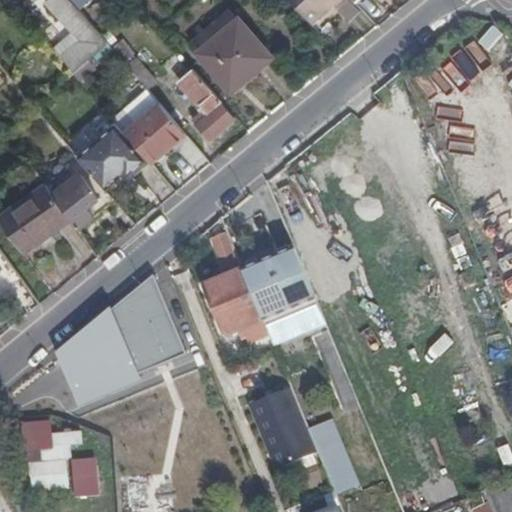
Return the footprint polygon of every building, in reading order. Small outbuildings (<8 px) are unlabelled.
[(108,45),(97,32),(69,0),(47,0),(46,2),(80,42),(61,58),(74,74),(95,57),(108,46),(108,45)] [(121,11),(133,0),(132,0),(114,0),(112,2),(121,11)] [(338,0),(286,0),(309,24),(326,9),(327,10),(338,0)] [(269,59),(239,22),(200,54),(230,90),(269,59)] [(511,42),(495,27),(480,43),(502,64),(511,52),(511,42)] [(113,50),(148,91),(156,83),(137,60),(136,61),(132,56),(133,55),(123,42),(113,50)] [(115,55),(108,46),(95,57),(102,66),(115,55)] [(93,69),(88,64),(75,75),(80,80),(93,69)] [(221,104),(192,71),(179,82),(195,104),(203,112),(192,123),(211,143),(234,121),(220,105),(221,104)] [(152,165),(185,135),(160,106),(125,134),(146,158),(152,165)] [(97,141),(123,171),(125,170),(128,174),(146,158),(125,134),(117,124),(97,141)] [(77,158),(103,188),(123,171),(97,141),(77,158)] [(30,189),(43,180),(31,163),(18,172),(30,189)] [(486,174),(465,175),(466,197),(487,195),(486,174)] [(71,221),(78,232),(93,218),(87,209),(99,200),(80,175),(74,179),(71,175),(61,182),(64,186),(52,194),(68,217),(71,221)] [(27,200),(51,235),(71,221),(68,217),(52,194),(47,186),(27,200)] [(0,223),(23,255),(51,235),(27,200),(0,218),(0,223)] [(230,232),(211,239),(224,273),(243,266),(230,232)] [(294,250),(240,272),(267,336),(271,347),(312,330),(325,325),(294,250)] [(267,336),(240,272),(204,287),(222,330),(221,330),(224,338),(237,333),(240,338),(245,336),(248,344),(267,336)] [(248,408),(275,471),(316,454),(289,391),(248,408)] [(24,462),(70,457),(69,444),(81,443),(80,430),(50,433),(49,420),(20,423),(23,451),(24,462)] [(66,461),(28,464),(31,492),(69,488),(66,461)] [(98,465),(72,467),(77,498),(99,496),(98,465)] [(511,511),(511,479),(485,491),(488,498),(493,511),(511,511)] [(493,511),(488,498),(472,505),(474,511),(493,511)]
